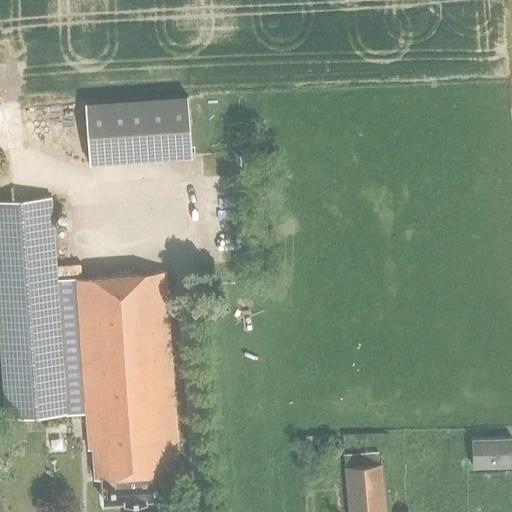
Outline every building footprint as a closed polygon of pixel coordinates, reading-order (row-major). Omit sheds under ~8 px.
[(168,97),(85,104),(87,136),(189,129),(187,96),(168,97)] [(211,212),(210,186),(192,187),(193,213),(211,212)] [(65,414),(86,413),(88,449),(92,449),(95,478),(102,478),(104,502),(164,498),(163,473),(170,473),(173,455),(177,455),(164,272),(76,278),(56,280),(56,274),(80,272),(79,264),(55,265),(50,196),(0,199),(0,342),(5,418),(8,417),(19,417),(65,414)] [(233,219),(233,210),(213,210),(212,256),(245,257),(246,219),(233,219)] [(329,436),(320,436),(320,447),(329,447),(329,436)] [(472,469),(511,468),(511,437),(471,439),(472,469)] [(384,511),(381,464),(344,466),(348,511),(384,511)]
